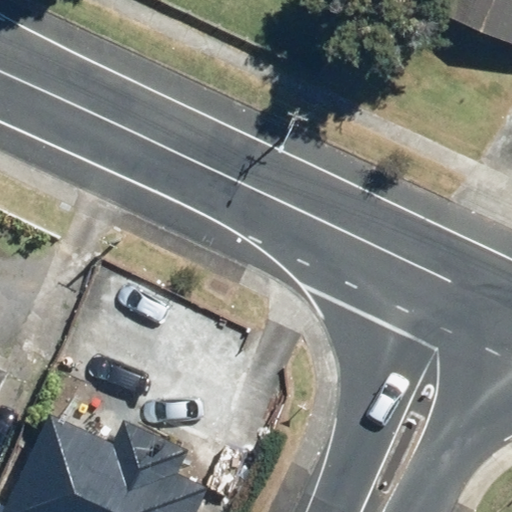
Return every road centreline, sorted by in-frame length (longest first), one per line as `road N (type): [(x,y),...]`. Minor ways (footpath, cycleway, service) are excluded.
road 1 (residential): [(0,69),(429,282)]
road 2 (tertiary): [(343,511),(336,494),(429,282)]
road 3 (tertiary): [(502,315),(413,511)]
